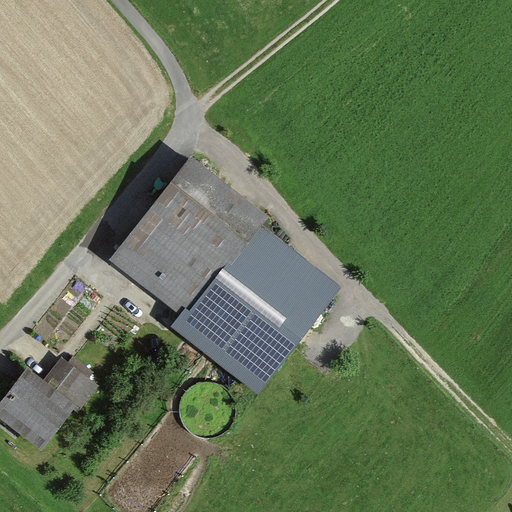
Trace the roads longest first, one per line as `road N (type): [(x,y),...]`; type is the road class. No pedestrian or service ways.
road 1 (track): [(511,451),(190,106)]
road 2 (unclassified): [(117,0),(181,75),(190,136),(0,354)]
road 3 (track): [(338,0),(214,102),(190,106)]
